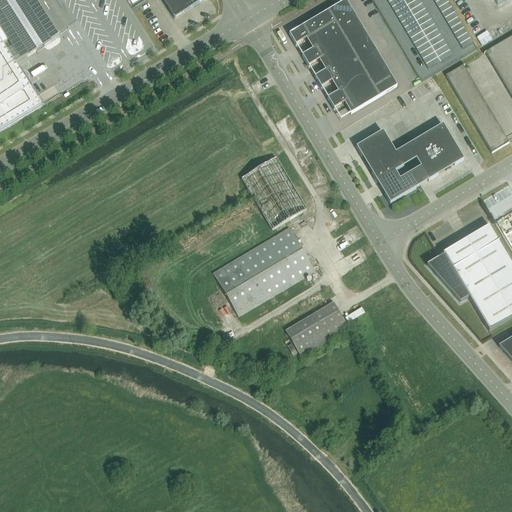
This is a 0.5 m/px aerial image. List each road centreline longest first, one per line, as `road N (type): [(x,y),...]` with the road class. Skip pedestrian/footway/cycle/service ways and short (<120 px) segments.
road 1 (unclassified): [(367,511),(312,448),(215,383),(105,344),(0,339)]
road 2 (unclassified): [(0,167),(246,20)]
road 3 (unclassified): [(378,244),(246,20)]
road 4 (unclassified): [(511,406),(378,244)]
road 5 (unclassified): [(511,164),(378,244)]
